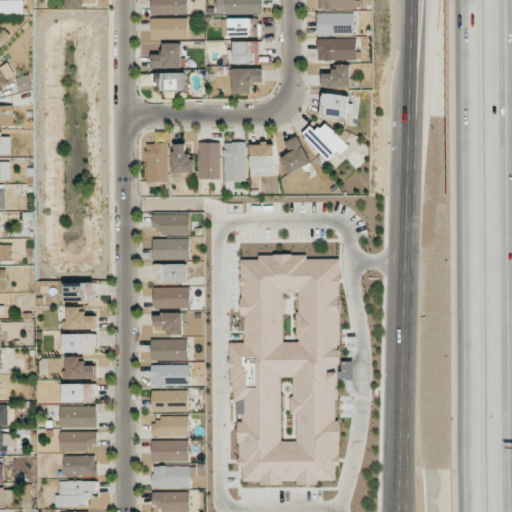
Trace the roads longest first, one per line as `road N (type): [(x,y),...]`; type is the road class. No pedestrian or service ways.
road 1 (residential): [(126,511),(121,0)]
road 2 (motorway): [(508,511),(503,0)]
road 3 (motorway): [(462,0),(467,511)]
road 4 (secondary): [(409,218),(403,511)]
road 5 (residential): [(286,0),(287,94),(280,108),(123,115)]
road 6 (motorway): [(435,0),(409,218)]
road 7 (secondary): [(414,0),(409,218)]
